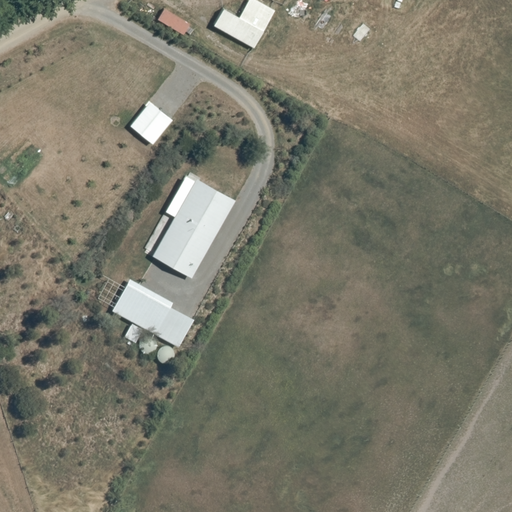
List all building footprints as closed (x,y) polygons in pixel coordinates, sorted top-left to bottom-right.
[(225,4),(214,22),(256,48),(280,10),(264,0),(250,0),(242,15),(225,4)] [(186,22),(160,7),(153,20),(179,35),(186,22)] [(245,176),(232,168),(213,198),(232,210),(240,197),(234,193),(245,176)] [(207,257),(227,224),(202,209),(185,239),(177,234),(169,247),(192,261),(197,251),(207,257)] [(165,307),(120,283),(106,310),(150,334),(165,307)]
